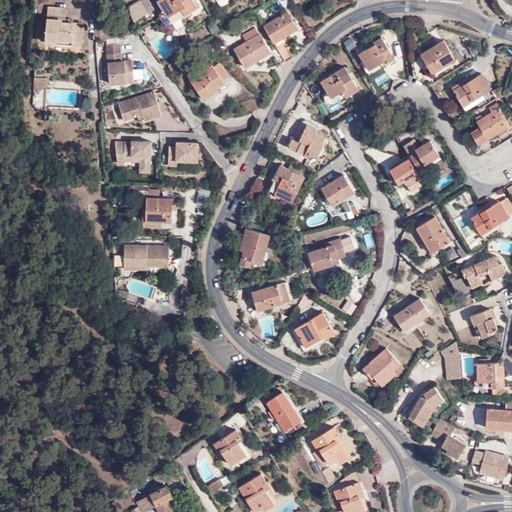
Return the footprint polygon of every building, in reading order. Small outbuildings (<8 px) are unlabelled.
[(193,0),(157,0),(167,17),(168,16),(173,22),(198,7),(193,0)] [(82,23),(73,23),(73,18),(65,18),(65,5),(47,4),(47,37),(56,37),(56,42),(81,43),(82,23)] [(286,13),(265,27),(277,45),(289,36),(288,34),(297,29),(286,13)] [(242,35),(246,41),(259,34),(255,27),(242,35)] [(395,62),(384,38),(374,42),(376,48),(363,54),(370,70),(388,62),(390,65),(395,62)] [(121,59),(120,43),(105,44),(109,82),(133,81),(132,59),(121,59)] [(454,58),(444,43),(423,55),(432,71),(454,58)] [(280,49),(287,60),(293,56),(286,46),(280,49)] [(279,66),(287,60),(280,49),(272,54),(279,66)] [(230,79),(221,66),(215,69),(214,68),(192,83),(204,100),(227,85),(225,82),(230,79)] [(360,93),(346,70),(324,84),(334,100),(345,94),(349,100),(360,93)] [(33,90),(40,90),(48,82),(48,76),(33,75),(33,90)] [(491,90),(482,75),(476,77),(478,79),(466,85),(466,83),(456,89),(466,105),(491,90)] [(124,118),(137,113),(142,112),(144,116),(145,119),(162,114),(154,89),(119,100),(124,118)] [(496,105),(488,109),(490,114),(481,119),(479,116),(474,119),(480,128),(470,134),(477,147),(506,131),(500,121),(503,119),(496,105)] [(318,136),(320,131),(309,126),(300,145),(293,142),(290,150),(319,162),(326,147),(325,147),(327,139),(318,136)] [(414,138),(404,144),(411,157),(419,171),(425,167),(423,164),(439,156),(430,139),(418,147),(414,138)] [(125,162),(125,159),(125,157),(131,157),(132,155),(142,154),(142,160),(141,169),(151,170),(151,140),(132,139),(132,141),(116,140),(118,162),(125,162)] [(176,140),(176,145),(176,150),(168,150),(168,163),(177,164),(177,158),(198,159),(198,141),(176,140)] [(412,185),(424,179),(419,171),(411,157),(392,167),(400,182),(408,178),(412,185)] [(306,177),(282,168),(276,182),(282,185),(277,197),(295,204),(306,177)] [(354,195),(342,177),(319,192),(331,209),(354,195)] [(146,217),(147,217),(147,216),(162,216),(162,226),(177,227),(177,209),(172,209),(172,205),(172,197),(139,197),(139,207),(143,207),(143,204),(146,204),(146,217)] [(510,216),(500,201),(485,211),(481,209),(472,215),(484,233),(510,216)] [(147,216),(147,217),(147,225),(162,226),(162,216),(147,216)] [(450,245),(434,220),(417,230),(433,255),(450,245)] [(272,240),(251,233),(243,249),(248,251),(242,267),(252,270),(256,261),(263,264),(272,240)] [(347,262),(341,240),(326,244),(328,249),(309,254),(314,272),(332,267),(331,262),(338,260),(339,264),(347,262)] [(124,268),(147,268),(147,264),(152,264),(169,265),(169,245),(124,245),(124,268)] [(473,255),(468,248),(460,253),(464,260),(473,255)] [(500,265),(496,257),(462,275),(473,294),(508,276),(503,264),(500,265)] [(292,301),(287,283),(253,292),(259,312),(292,301)] [(431,314),(423,301),(399,315),(408,330),(424,322),(422,319),(431,314)] [(500,328),(490,312),(473,321),(485,342),(497,336),(494,332),(500,328)] [(337,334),(325,313),(297,328),(307,346),(327,336),(328,339),(337,334)] [(442,354),(456,345),(455,341),(440,351),(442,354)] [(461,378),(458,354),(456,345),(442,354),(444,358),(447,379),(461,378)] [(399,369),(386,355),(360,375),(367,384),(371,380),(378,387),(399,369)] [(494,364),(476,365),(477,383),(490,383),(490,389),(503,389),(503,382),(495,382),(495,377),(502,377),(501,368),(494,364)] [(477,383),(476,365),(473,365),(474,389),(490,389),(490,383),(477,383)] [(434,406),(443,400),(434,386),(424,394),(422,396),(421,396),(408,417),(422,426),(434,406)] [(503,389),(490,389),(491,397),(509,398),(509,389),(503,389)] [(285,430),(300,420),(294,411),(295,410),(283,391),(267,401),(285,430)] [(511,400),(507,400),(507,411),(488,411),(488,431),(511,431),(511,400)] [(466,449),(450,440),(453,435),(455,432),(440,423),(432,439),(444,446),(442,450),(448,454),(450,452),(454,454),(451,459),(452,459),(453,456),(460,460),(461,458),(466,449)] [(338,461),(347,456),(335,436),(339,434),(335,426),(312,440),(317,449),(313,452),(322,467),(336,459),(338,461)] [(241,437),(236,429),(214,443),(220,453),(222,451),(230,465),(246,455),(236,440),(241,437)] [(335,436),(347,456),(351,453),(339,434),(335,436)] [(496,459),(492,451),(492,450),(485,448),(484,451),(475,449),(472,459),(482,461),(480,470),(505,475),(510,454),(503,452),(503,453),(496,459)] [(503,453),(492,451),(496,459),(503,453)] [(336,478),(329,467),(321,472),(328,482),(336,478)] [(359,481),(356,471),(330,489),(332,494),(335,493),(334,490),(359,481)] [(275,504),(266,490),(263,484),(267,482),(262,472),(239,486),(254,511),(255,511),(262,508),(264,511),(275,504)] [(224,485),(219,479),(206,487),(211,495),(224,485)] [(365,494),(359,481),(334,490),(335,493),(339,502),(341,501),(344,509),(345,511),(366,511),(360,497),(365,494)] [(137,500),(142,511),(172,511),(167,500),(171,498),(166,487),(137,500)]
